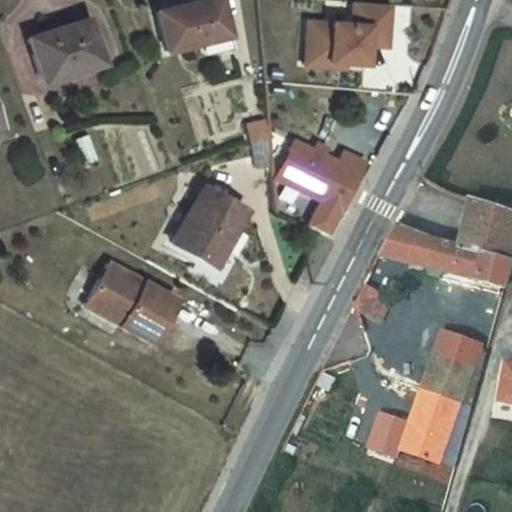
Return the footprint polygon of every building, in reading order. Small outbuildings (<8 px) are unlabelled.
[(218,0),(210,0),(153,20),(165,60),(231,37),(218,0)] [(349,0),(348,20),(305,17),(304,37),(317,37),(315,57),(342,59),(363,61),(364,41),(365,33),(385,34),(387,0),(385,0),(349,0)] [(86,22),(25,43),(40,86),(104,64),(86,22)] [(385,34),(365,33),(364,41),(385,42),(385,34)] [(317,37),(304,37),(302,62),(342,64),(342,59),(315,57),(317,37)] [(244,120),(247,165),(267,163),(264,119),(244,120)] [(319,151),(300,142),(285,176),(325,197),(343,207),(361,171),(340,161),(329,156),(319,151)] [(319,151),(329,156),(333,149),(323,144),(319,151)] [(340,161),(361,171),(366,161),(345,151),(340,161)] [(247,206),(203,183),(171,246),(218,269),(247,206)] [(343,207),(325,197),(311,222),(330,232),(343,207)] [(511,255),(511,210),(471,198),(459,246),(473,250),(511,261),(511,255)] [(396,225),(380,252),(465,274),(473,250),(459,246),(396,225)] [(511,261),(473,250),(465,274),(502,283),(503,281),(506,274),(511,261)] [(170,302),(103,264),(82,300),(119,321),(116,330),(148,344),(170,302)] [(436,471),(481,355),(442,341),(408,432),(398,458),(436,471)] [(511,367),(505,366),(497,401),(511,403),(511,367)] [(398,458),(408,432),(380,422),(367,454),(395,465),(398,458)]
